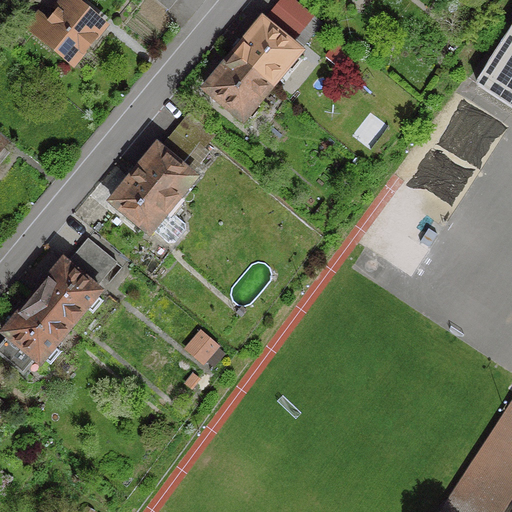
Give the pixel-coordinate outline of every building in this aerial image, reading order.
[(26,27),(70,64),(101,27),(68,0),(67,0),(63,5),(57,0),(56,0),(49,8),(56,14),(49,22),(37,13),(26,27)] [(174,0),(153,0),(166,10),(174,0)] [(292,38),(309,17),(288,0),(281,0),(267,17),(292,38)] [(260,22),(231,56),(268,86),(283,68),(289,73),(299,62),(293,57),(296,53),(260,22)] [(511,26),(475,85),(511,109),(511,26)] [(231,56),(203,90),(240,120),(243,116),(249,121),(259,109),(253,104),(268,86),(231,56)] [(154,148),(110,202),(146,233),(162,214),(165,217),(172,216),(179,207),(179,200),(176,197),(191,179),(178,168),(197,145),(201,149),(212,136),(186,114),(156,149),(154,148)] [(447,140),(423,192),(462,210),(486,158),(447,140)] [(61,261),(30,297),(68,329),(84,309),(90,314),(100,302),(94,297),(98,292),(93,289),(114,264),(85,239),(64,264),(61,261)] [(0,333),(31,360),(37,365),(41,360),(47,365),(57,353),(51,348),(68,329),(30,297),(0,333)] [(206,364),(226,348),(210,330),(191,346),(206,364)]
